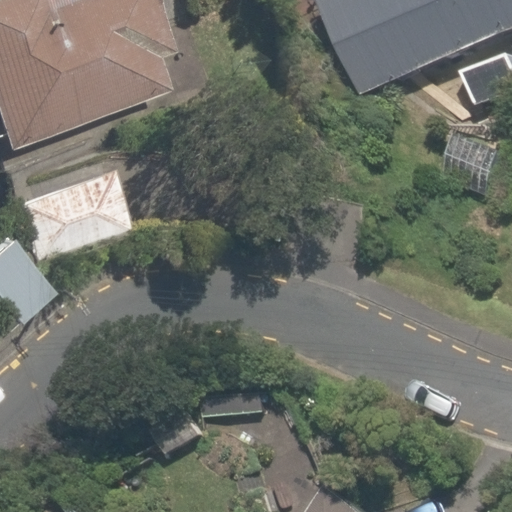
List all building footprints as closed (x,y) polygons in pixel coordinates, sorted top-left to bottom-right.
[(0,0),(0,144),(158,87),(143,51),(161,44),(142,0),(0,0)] [(511,30),(511,0),(323,0),(363,93),(511,30)] [(129,227),(104,165),(10,200),(36,263),(129,227)] [(43,286),(0,242),(0,310),(8,319),(43,286)] [(364,511),(341,498),(332,511),(364,511)]
